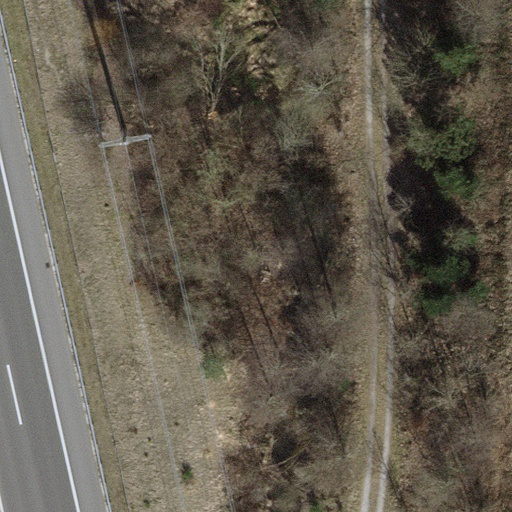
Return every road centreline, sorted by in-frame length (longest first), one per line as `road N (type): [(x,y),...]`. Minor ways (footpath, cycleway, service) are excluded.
road 1 (track): [(381,0),(385,436),(375,511)]
road 2 (motorway): [(43,511),(0,319)]
